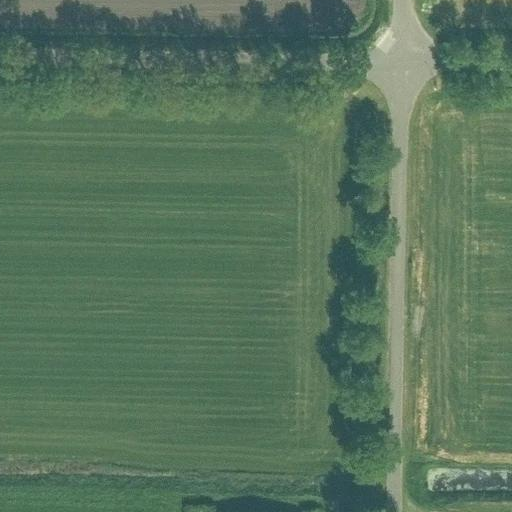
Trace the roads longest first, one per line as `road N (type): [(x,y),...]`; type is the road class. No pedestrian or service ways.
road 1 (unclassified): [(387,511),(396,64)]
road 2 (unclassified): [(0,66),(396,64)]
